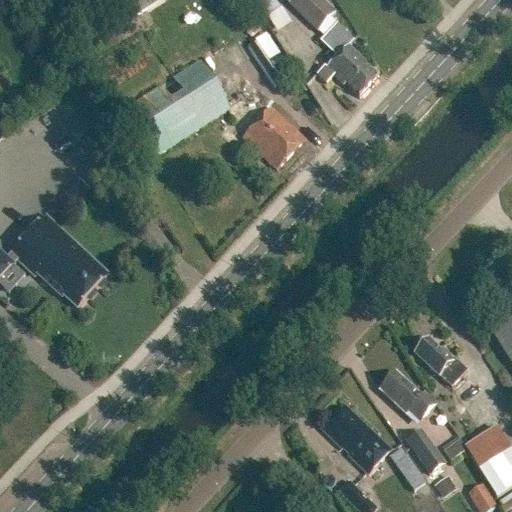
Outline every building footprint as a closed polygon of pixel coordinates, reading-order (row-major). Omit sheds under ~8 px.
[(119,0),(129,18),(162,0),(119,0)] [(318,33),(336,14),(320,0),(293,0),(289,5),(318,33)] [(279,7),(267,14),(277,30),(289,24),(279,7)] [(378,82),(366,70),(366,67),(348,50),(354,44),(336,28),(320,45),(337,60),(326,72),(324,70),(316,78),(326,88),(334,80),(344,90),(346,88),(360,101),(378,82)] [(266,37),(255,44),(273,70),(283,63),(266,37)] [(122,110),(154,158),(230,109),(198,61),(122,110)] [(277,174),(305,143),(270,111),(242,141),(277,174)] [(73,208),(90,190),(79,180),(63,198),(73,208)] [(39,274),(44,279),(42,281),(62,300),(63,299),(77,311),(108,277),(53,226),(52,227),(45,220),(39,227),(35,228),(30,234),(30,237),(7,262),(0,255),(0,281),(13,267),(17,262),(35,279),(39,274)] [(503,354),(511,348),(511,324),(492,337),(503,354)] [(439,354),(427,343),(415,357),(426,367),(425,368),(433,375),(434,374),(452,391),(467,374),(441,351),(439,354)] [(421,400),(396,376),(381,392),(393,403),(393,408),(405,419),(408,416),(419,427),(435,410),(423,398),(421,400)] [(392,454),(345,409),(322,434),(342,453),(342,452),(348,458),(347,459),(369,479),(392,454)] [(497,500),(511,490),(511,452),(497,429),(465,449),(497,500)] [(429,479),(446,466),(422,432),(404,444),(429,479)] [(457,442),(443,453),(449,462),(463,451),(457,442)] [(416,475),(405,483),(413,494),(425,486),(416,475)] [(447,479),(434,489),(443,501),(456,492),(447,479)] [(358,511),(375,511),(378,509),(349,481),(338,492),(358,511)] [(478,511),(492,511),(498,509),(483,486),(469,495),(478,511)]
